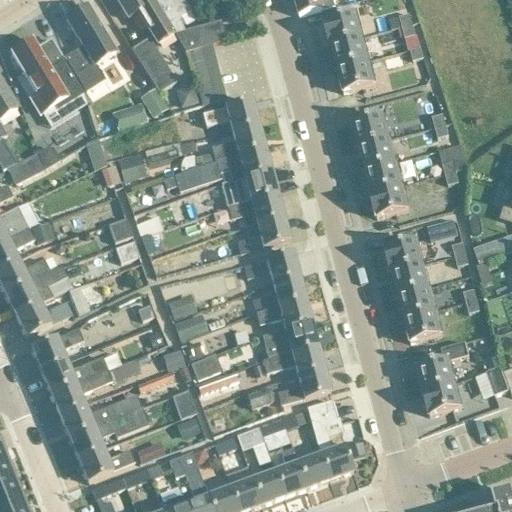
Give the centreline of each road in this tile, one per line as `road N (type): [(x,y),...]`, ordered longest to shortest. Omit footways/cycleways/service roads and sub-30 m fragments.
road 1 (residential): [(402,491),(268,0)]
road 2 (residential): [(56,511),(9,399)]
